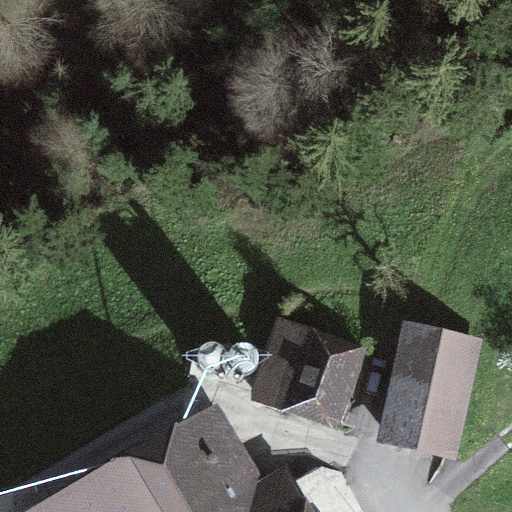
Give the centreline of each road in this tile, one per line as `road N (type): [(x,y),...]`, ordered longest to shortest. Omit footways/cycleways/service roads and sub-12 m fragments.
road 1 (track): [(403,511),(375,476),(376,411),(457,186),(511,87)]
road 2 (track): [(415,511),(511,434)]
